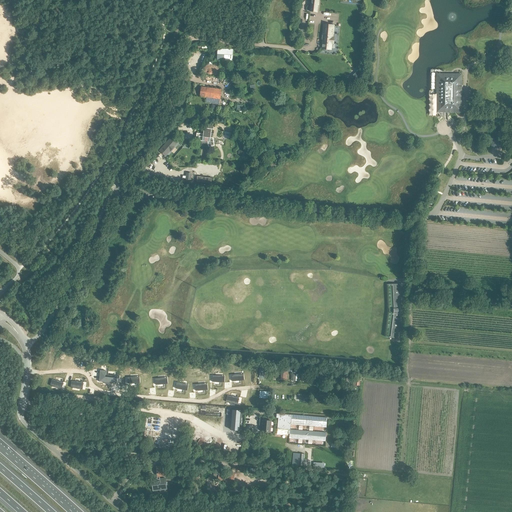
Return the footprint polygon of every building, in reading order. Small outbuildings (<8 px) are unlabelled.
[(310,0),(309,11),(318,12),(319,0),(310,0)] [(323,36),(323,44),(322,48),(331,49),(332,37),(334,25),(324,24),(323,36)] [(217,60),(230,61),(231,49),(218,48),(217,60)] [(437,74),(436,113),(462,113),(462,96),(464,96),(464,90),(462,90),(462,74),(437,74)] [(201,87),(200,97),(206,97),(206,102),(219,104),(220,99),(221,89),(201,87)] [(197,133),(196,136),(199,136),(198,140),(202,141),(208,141),(208,147),(214,146),(214,145),(213,139),(213,138),(212,138),(213,135),(213,133),(211,133),(212,129),(213,129),(214,125),(207,124),(207,128),(204,128),(203,134),(197,133)] [(172,136),(159,151),(166,157),(170,151),(170,152),(175,147),(179,142),(172,136)] [(401,308),(400,284),(388,284),(389,309),(389,312),(386,337),(398,338),(401,314),(401,308)] [(260,368),(259,378),(264,379),(264,378),(264,375),(265,371),(268,372),(268,369),(265,368),(265,369),(260,368)] [(106,371),(100,370),(99,381),(105,382),(104,383),(111,384),(111,382),(117,383),(117,378),(105,377),(106,371)] [(311,373),(311,382),(315,382),(315,379),(315,377),(319,377),(319,373),(311,373)] [(64,383),(52,380),(50,386),(62,389),(64,383)] [(84,383),(72,381),(71,387),(83,389),(84,383)] [(188,384),(177,382),(176,389),(187,391),(188,384)] [(239,398),(227,396),(226,402),(238,405),(239,398)] [(232,410),(230,430),(240,431),(242,411),(232,410)] [(277,414),(276,418),(277,418),(278,418),(278,423),(277,429),(278,429),(289,430),(288,434),(290,434),(326,437),(326,432),(290,430),(291,424),(291,419),(327,422),(327,418),(292,415),(290,414),(290,415),(277,414)] [(262,425),(262,433),(271,433),(272,421),(263,420),(264,417),(260,417),(259,425),(262,425)] [(168,476),(166,465),(156,466),(158,477),(168,476)] [(218,479),(218,480),(225,480),(225,483),(234,483),(235,473),(225,473),(225,471),(220,471),(220,472),(219,472),(219,474),(218,479)] [(167,489),(166,477),(152,479),(153,491),(167,489)]
